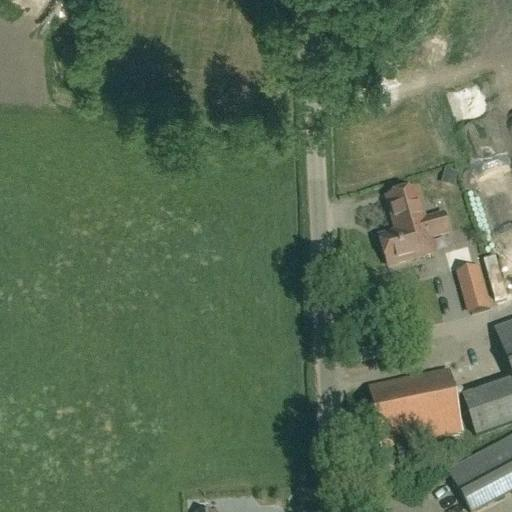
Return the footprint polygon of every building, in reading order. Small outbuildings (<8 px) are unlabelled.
[(414,190),(385,199),(395,234),(379,239),(387,268),(433,254),(429,239),(448,233),(442,215),(423,220),(414,190)] [(511,210),(496,216),(511,259),(511,210)] [(456,275),(461,292),(482,286),(477,269),(456,275)] [(511,324),(495,331),(508,366),(511,376),(511,324)] [(449,371),(368,388),(381,449),(461,432),(449,371)] [(511,438),(447,474),(468,511),(476,511),(511,492),(511,438)] [(220,497),(220,511),(239,511),(242,511),(241,496),(220,497)]
